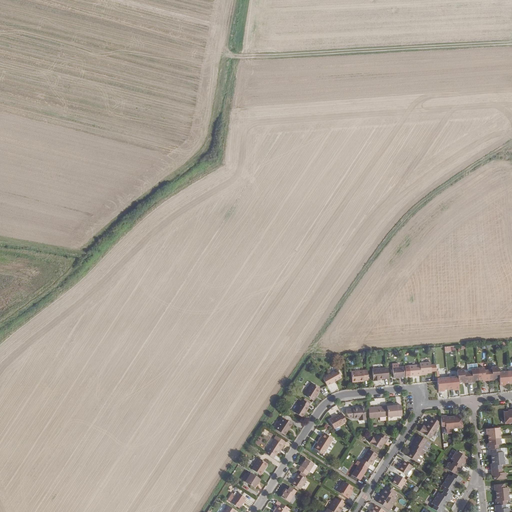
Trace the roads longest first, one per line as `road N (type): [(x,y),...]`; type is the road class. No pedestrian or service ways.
road 1 (track): [(511,143),(401,224),(204,511)]
road 2 (track): [(511,40),(236,52)]
road 3 (residential): [(421,405),(415,389),(333,398),(254,511)]
road 4 (residential): [(421,405),(354,511)]
